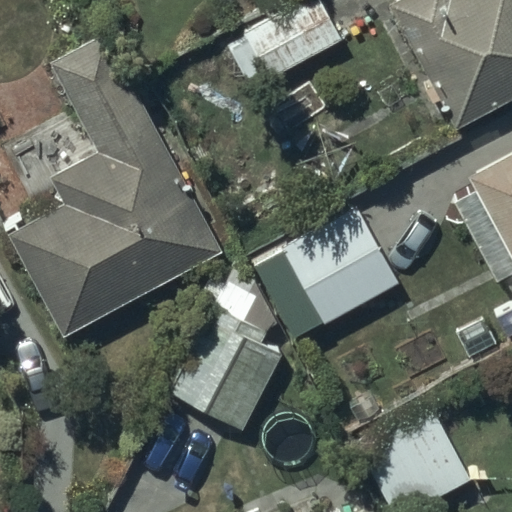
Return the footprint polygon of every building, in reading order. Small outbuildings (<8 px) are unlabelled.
[(263,72),(336,31),(318,0),(287,0),(238,28),(263,72)] [(450,122),(511,86),(511,0),(383,0),(428,80),(421,84),(427,94),(433,91),(450,122)] [(98,24),(46,52),(94,143),(48,167),(62,193),(5,223),(60,328),(215,247),(98,24)] [(468,184),(447,195),(491,275),(504,269),(511,282),(511,281),(511,141),(460,170),(468,184)] [(320,318),(392,275),(349,201),(248,260),(289,331),(318,314),(320,318)] [(508,331),(494,301),(440,328),(454,357),(508,331)] [(276,355),(203,314),(164,383),(237,424),(276,355)] [(398,511),(468,472),(423,394),(353,435),(397,511),(398,511)] [(362,511),(358,500),(327,511),(362,511)]
